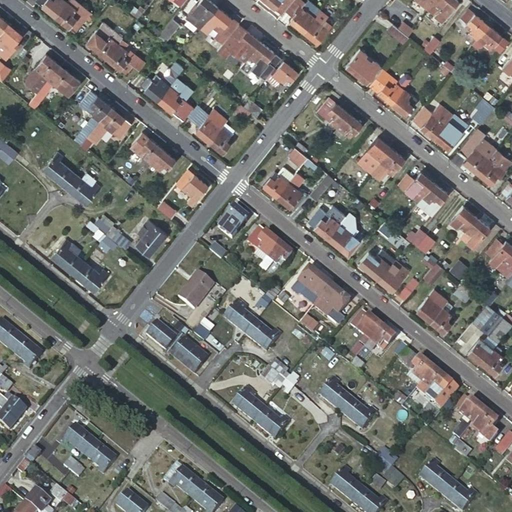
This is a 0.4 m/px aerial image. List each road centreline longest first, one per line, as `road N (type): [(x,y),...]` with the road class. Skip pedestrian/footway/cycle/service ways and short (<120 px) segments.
road 1 (residential): [(511,408),(231,180)]
road 2 (residential): [(337,511),(113,329)]
road 3 (residential): [(231,180),(9,0)]
road 4 (residential): [(511,221),(322,67)]
road 5 (residential): [(85,363),(268,511)]
road 6 (residential): [(113,329),(231,180)]
road 7 (residential): [(113,329),(0,234)]
road 8 (residential): [(231,180),(322,67)]
road 9 (residential): [(0,472),(85,363)]
